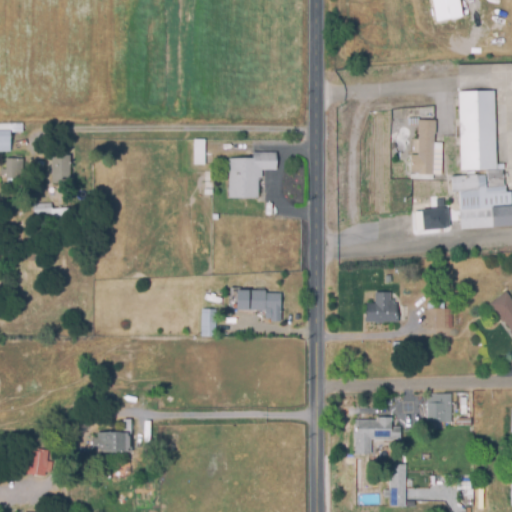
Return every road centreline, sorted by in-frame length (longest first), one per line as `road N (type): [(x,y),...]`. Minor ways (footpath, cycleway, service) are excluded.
road 1 (residential): [(315,0),(315,511)]
road 2 (residential): [(316,388),(511,382)]
